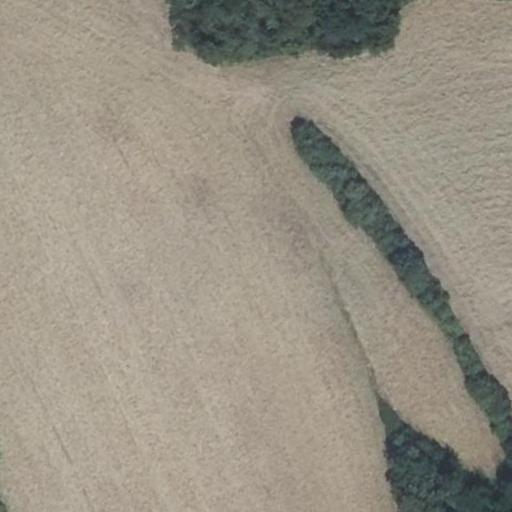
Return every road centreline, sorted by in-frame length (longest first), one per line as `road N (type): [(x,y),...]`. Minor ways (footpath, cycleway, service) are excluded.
road 1 (track): [(511,392),(363,173),(313,121),(236,73)]
road 2 (track): [(511,22),(236,73)]
road 3 (track): [(236,73),(182,57),(74,0)]
